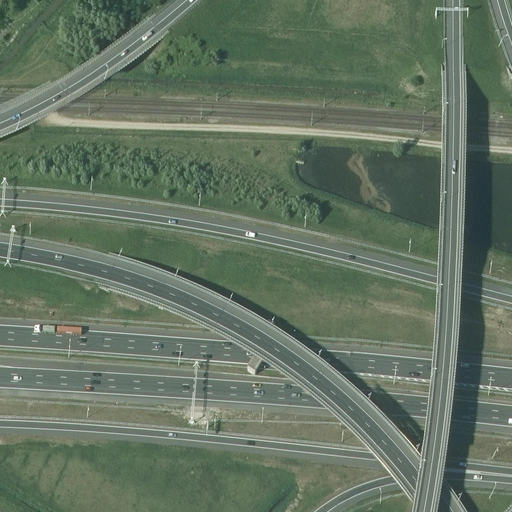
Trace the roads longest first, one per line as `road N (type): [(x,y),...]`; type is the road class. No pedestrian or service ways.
road 1 (motorway): [(439,511),(380,438),(253,338),(134,283),(0,253)]
road 2 (motorway): [(511,301),(261,239),(0,205)]
road 3 (motorway): [(0,425),(511,471)]
road 4 (motorway): [(511,381),(0,336)]
road 5 (motorway): [(0,378),(511,418)]
road 6 (motorway): [(455,0),(453,281),(427,511)]
road 7 (track): [(511,152),(338,134),(59,121)]
road 8 (motorway): [(191,0),(95,76),(0,128)]
road 9 (motorway): [(323,511),(358,488),(405,477),(511,479)]
